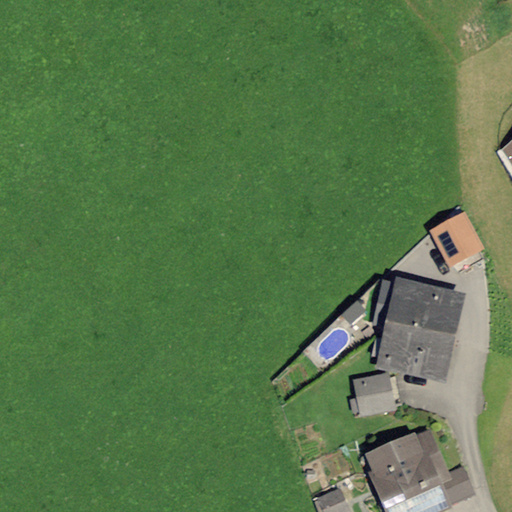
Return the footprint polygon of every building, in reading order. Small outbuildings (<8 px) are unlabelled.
[(434,230),(454,268),(482,254),(461,216),(434,230)] [(397,274),(385,319),(457,335),(466,294),(397,274)] [(383,276),(374,310),(384,312),(392,278),(383,276)] [(457,335),(385,319),(374,364),(444,383),(457,335)] [(388,373),(354,378),(360,418),(396,408),(388,373)] [(428,426),(358,455),(382,511),(432,511),(459,501),(428,426)] [(351,511),(339,489),(316,501),(319,511),(351,511)]
